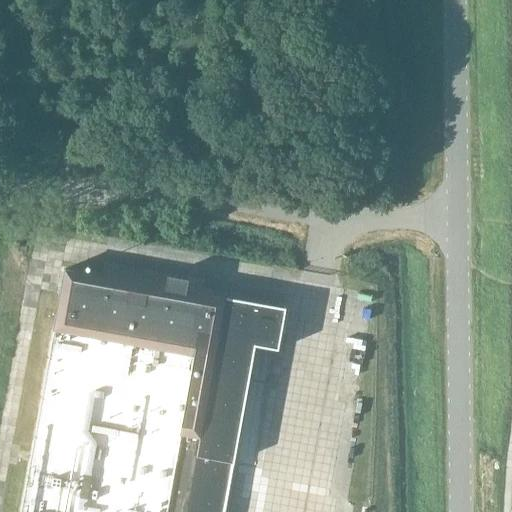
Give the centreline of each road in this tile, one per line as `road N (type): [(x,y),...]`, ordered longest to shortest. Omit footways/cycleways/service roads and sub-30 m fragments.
road 1 (unclassified): [(0,185),(135,191),(329,219),(456,217)]
road 2 (tertiary): [(460,511),(456,217)]
road 3 (tertiary): [(456,217),(455,0)]
